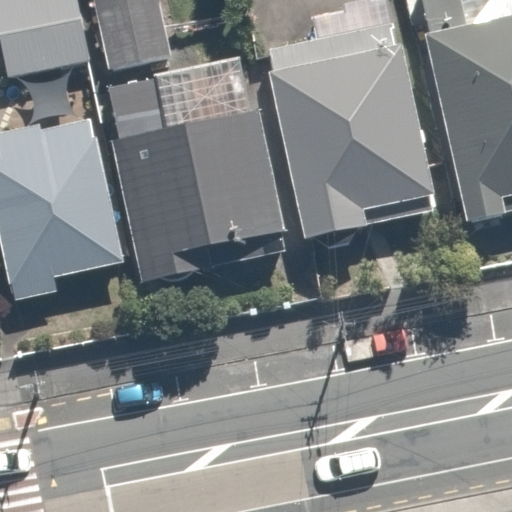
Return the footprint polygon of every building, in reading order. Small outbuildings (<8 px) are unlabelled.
[(0,0),(0,84),(86,68),(73,0),(0,0)] [(149,0),(73,0),(86,68),(88,78),(162,65),(149,0)] [(240,46),(253,109),(280,239),(431,208),(396,38),(388,0),(332,0),(291,8),(297,34),(240,46)] [(511,14),(396,38),(431,208),(435,227),(511,211),(511,14)] [(280,239),(253,109),(167,127),(157,77),(81,93),(88,124),(91,142),(115,258),(121,286),(283,252),(280,239)] [(0,141),(0,304),(46,295),(41,273),(115,258),(91,142),(88,124),(0,141)]
